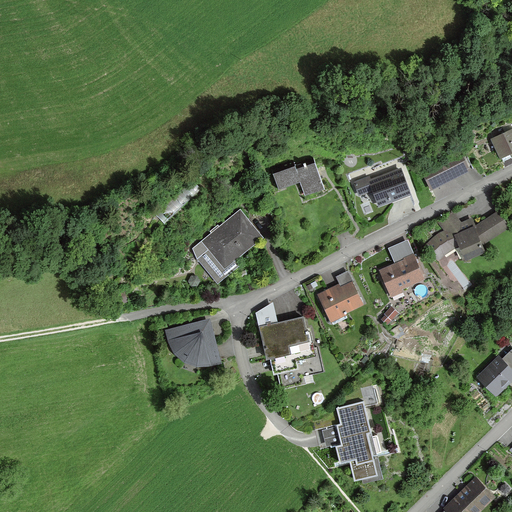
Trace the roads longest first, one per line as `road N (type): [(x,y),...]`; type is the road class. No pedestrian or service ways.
road 1 (residential): [(511,173),(235,302)]
road 2 (residential): [(297,442),(250,380),(235,302)]
road 3 (residential): [(511,417),(415,511)]
road 4 (track): [(123,318),(0,341)]
